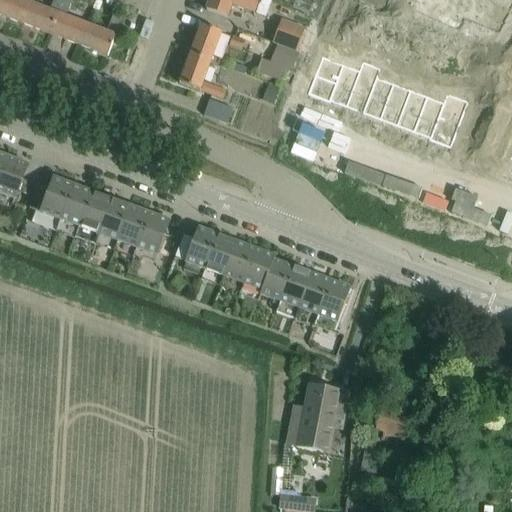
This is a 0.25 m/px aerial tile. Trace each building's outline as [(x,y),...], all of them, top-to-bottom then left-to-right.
[(0,0),(0,15),(21,23),(28,3),(20,0),(0,0)] [(28,3),(21,23),(49,34),(62,0),(54,0),(50,11),(28,3)] [(78,45),(86,25),(66,17),(72,0),(62,0),(49,34),(78,45)] [(265,17),(271,1),(267,0),(209,0),(206,10),(227,18),(231,5),(265,17)] [(294,0),(288,23),(309,29),(316,6),(294,0)] [(447,0),(445,8),(462,14),(466,0),(447,0)] [(466,0),(462,14),(478,20),(485,0),(466,0)] [(485,0),(478,20),(500,27),(509,0),(485,0)] [(349,10),(346,17),(357,21),(359,14),(349,10)] [(114,36),(117,27),(120,18),(112,15),(106,32),(86,25),(78,45),(107,56),(115,36),(114,36)] [(372,16),(369,23),(380,27),(383,20),(372,16)] [(346,17),(343,24),(354,29),(357,21),(346,17)] [(383,20),(380,27),(391,32),(394,24),(383,20)] [(295,51),(303,29),(281,21),(273,43),(295,51)] [(210,62),(221,33),(200,25),(189,54),(210,62)] [(410,39),(413,31),(401,27),(399,35),(410,39)] [(367,29),(365,36),(375,40),(378,33),(367,29)] [(424,36),(413,31),(410,39),(421,43),(424,36)] [(378,33),(375,40),(387,44),(389,38),(378,33)] [(232,37),(229,45),(241,50),(245,42),(232,37)] [(439,41),(436,48),(447,53),(450,45),(439,41)] [(401,42),(398,49),(409,53),(412,46),(401,42)] [(450,45),(447,53),(459,57),(461,49),(450,45)] [(412,46),(409,53),(420,57),(422,50),(412,46)] [(223,99),(226,91),(203,83),(210,62),(189,54),(178,83),(223,99)] [(434,54),(431,61),(442,66),(445,58),(434,54)] [(445,58),(442,66),(453,70),(456,63),(445,58)] [(326,59),(312,96),(333,104),(334,102),(346,67),(326,59)] [(488,60),(485,67),(495,71),(498,63),(488,60)] [(346,67),(334,102),(350,108),(363,73),(347,67),(346,67)] [(363,73),(350,108),(367,114),(380,79),(363,73)] [(483,73),(480,80),(491,84),(493,77),(483,73)] [(380,79),(367,114),(384,121),(397,85),(380,79)] [(397,85),(384,121),(400,127),(414,91),(397,85)] [(414,91),(400,127),(417,133),(431,97),(414,91)] [(431,97),(417,133),(434,139),(448,103),(431,97)] [(226,124),(232,108),(209,100),(203,115),(226,124)] [(434,139),(434,141),(455,149),(469,111),(448,103),(434,139)] [(488,110),(483,121),(490,124),(495,114),(488,110)] [(0,175),(0,194),(14,200),(18,191),(20,183),(21,182),(27,165),(7,157),(0,175)] [(59,220),(72,185),(53,178),(46,197),(40,213),(59,220)] [(18,191),(27,195),(30,186),(21,182),(20,183),(18,191)] [(79,227),(92,193),(72,185),(59,220),(79,227)] [(98,234),(111,200),(92,193),(79,227),(98,234)] [(117,241),(130,207),(111,200),(98,234),(117,241)] [(136,248),(149,214),(130,207),(117,241),(136,248)] [(156,256),(162,240),(169,221),(149,214),(136,248),(156,256)] [(184,262),(204,269),(217,235),(197,228),(193,239),(184,235),(175,257),(185,261),(184,262)] [(236,242),(217,235),(204,269),(223,277),(236,242)] [(242,283),(255,249),(236,242),(223,277),(242,283)] [(255,249),(242,283),(261,291),(274,256),(255,249)] [(279,302),(292,267),(273,260),(275,256),(274,256),(261,291),(260,294),(279,302)] [(280,302),(298,309),(311,274),(292,267),(279,302),(280,302)] [(298,309),(317,316),(330,281),(311,274),(298,309)] [(330,281),(317,316),(337,323),(350,289),(330,281)] [(367,354),(373,330),(362,327),(357,351),(367,354)] [(342,430),(347,399),(348,395),(309,389),(306,412),(295,410),(290,447),(330,453),(334,429),(342,430)] [(405,436),(411,418),(383,409),(376,431),(383,433),(381,439),(398,444),(401,435),(405,436)] [(294,477),(296,449),(285,448),(283,477),(294,477)] [(375,475),(380,453),(363,450),(359,472),(375,475)] [(292,511),(313,511),(315,498),(280,495),(278,510),(292,511)]
